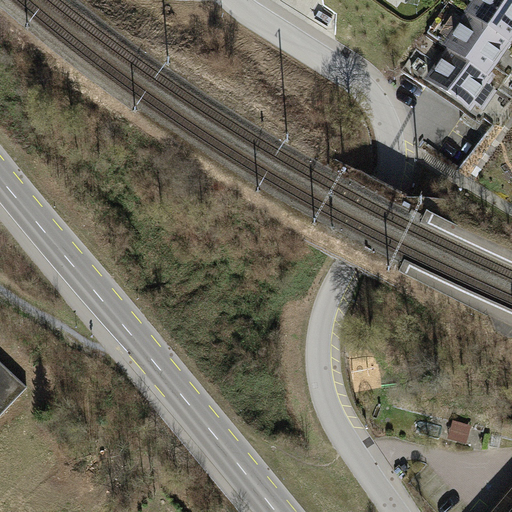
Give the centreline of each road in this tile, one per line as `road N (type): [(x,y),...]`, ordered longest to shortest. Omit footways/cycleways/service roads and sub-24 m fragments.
road 1 (secondary): [(277,511),(0,173)]
road 2 (residential): [(386,185),(329,299),(318,356),(336,423),(397,511)]
road 3 (residential): [(386,185),(390,138),(373,97),(236,0)]
